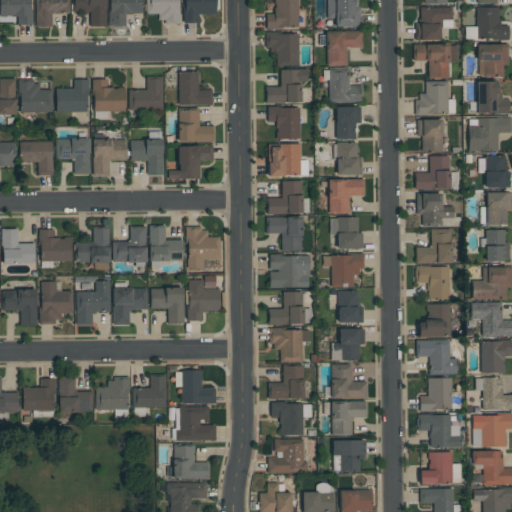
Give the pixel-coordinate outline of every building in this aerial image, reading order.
[(0,0),(0,16),(16,16),(17,25),(30,25),(29,0),(0,0)] [(68,0),(34,0),(35,26),(50,26),(50,14),(69,14),(68,0)] [(105,27),(105,0),(72,0),(72,13),(89,13),(88,27),(105,27)] [(108,0),(108,26),(124,26),(125,14),(141,14),(141,0),(108,0)] [(144,0),(145,14),(157,14),(157,23),(177,23),(176,0),(144,0)] [(214,0),(182,0),(183,23),(198,23),(197,15),(215,15),(214,0)] [(265,28),(297,28),(297,0),(273,0),(273,14),(265,14),(265,28)] [(325,0),(325,19),(334,19),(334,27),(359,27),(359,6),(355,6),(355,0),(325,0)] [(451,7),(419,8),(419,23),(414,23),(414,40),(440,40),(440,28),(451,28),(451,7)] [(464,40),(507,39),(507,26),(498,26),(498,7),(475,7),(475,27),(464,27),(464,40)] [(325,66),(346,66),(346,48),(360,47),(360,31),(325,32),(325,66)] [(297,33),(264,34),(264,50),(275,50),(275,66),(297,66),(297,33)] [(507,66),(507,44),(475,45),(476,61),(481,61),(482,76),(502,76),(502,66),(507,66)] [(427,78),(447,78),(448,62),(456,62),(456,45),(412,45),(412,61),(427,61),(427,78)] [(328,102),(361,101),(361,86),(348,86),(347,68),(328,68),(328,72),(322,72),(322,80),(327,80),(328,102)] [(264,87),(265,103),(300,103),(300,82),(306,82),(306,69),(279,70),(279,87),(264,87)] [(197,72),(177,72),(178,106),(211,106),(210,90),(198,90),(197,72)] [(0,114),(14,114),(14,78),(0,78),(0,114)] [(162,110),(161,78),(145,78),(145,90),(127,90),(127,110),(162,110)] [(123,88),(106,88),(106,79),(91,80),(92,112),(124,111),(123,88)] [(18,113),(51,112),(50,90),(38,90),(38,80),(18,81),(18,113)] [(55,113),(86,112),(86,80),(72,80),(72,88),(54,89),(55,113)] [(447,99),(446,81),(424,82),(424,94),(414,94),(415,114),(454,114),(454,99),(447,99)] [(508,99),(500,100),(499,81),(475,82),(476,115),(508,114),(508,99)] [(298,139),(298,107),(266,108),(266,122),(275,122),(275,140),(298,139)] [(359,107),(334,107),(335,140),(354,139),(354,125),(360,125),(359,107)] [(177,142),(212,143),(212,126),(198,126),(198,110),(177,110),(177,142)] [(509,118),(466,119),(467,152),(496,152),(496,133),(510,133),(509,118)] [(441,152),(440,119),(418,120),(418,152),(441,152)] [(55,160),(72,159),(72,175),(89,175),(88,138),(54,139),(55,160)] [(125,161),(125,139),(91,140),(92,175),(108,174),(108,161),(125,161)] [(129,140),(129,161),(146,160),(146,176),(162,175),(162,139),(129,140)] [(51,141),(18,141),(18,163),(37,162),(37,176),(51,175),(51,141)] [(14,142),(0,142),(0,166),(14,166),(14,142)] [(358,175),(358,143),(334,143),(335,176),(358,175)] [(266,146),(267,176),(306,175),(306,169),(299,169),(298,145),(266,146)] [(199,179),(198,161),(212,161),(211,146),(176,147),(177,170),(166,171),(166,180),(199,179)] [(427,156),(427,173),(413,173),(413,189),(449,189),(448,156),(427,156)] [(483,188),(506,188),(506,156),(476,157),(476,174),(483,173),(483,188)] [(327,214),(348,213),(348,196),(363,196),(363,179),(327,180),(327,214)] [(300,181),(280,181),(280,198),(266,198),(266,214),(301,213),(300,181)] [(421,226),(440,226),(441,218),(452,218),(452,207),(440,207),(440,194),(415,193),(415,215),(421,215),(421,226)] [(510,193),(484,193),(484,222),(505,223),(505,209),(510,209),(510,193)] [(280,251),(300,251),(301,218),(265,218),(264,233),(280,234),(280,251)] [(336,249),(361,249),(361,233),(356,233),(356,218),(328,218),(328,235),(336,235),(336,249)] [(147,225),(148,261),(181,260),(181,240),(163,241),(163,225),(147,225)] [(74,262),(107,263),(108,228),(92,227),(91,242),(75,242),(74,262)] [(111,262),(145,262),(144,227),(128,227),(128,241),(111,242),(111,262)] [(218,237),(206,237),(206,228),(185,228),(185,269),(202,269),(202,260),(218,260),(218,237)] [(16,229),(0,229),(0,235),(1,265),(34,264),(33,243),(17,244),(16,229)] [(70,237),(52,238),(52,229),(38,230),(39,261),(70,261),(70,237)] [(450,229),(429,229),(429,247),(414,248),(415,264),(450,263),(450,229)] [(503,230),(483,230),(484,238),(479,238),(479,247),(484,247),(485,262),(508,261),(508,242),(503,242),(503,230)] [(268,288),(308,287),(308,255),(268,256),(268,288)] [(352,287),(352,275),(361,275),(361,255),(322,256),(322,266),(329,266),(330,288),(352,287)] [(448,299),(447,267),(414,267),(414,283),(426,283),(427,300),(448,299)] [(511,288),(511,267),(481,267),(481,280),(470,281),(471,300),(506,299),(506,288),(511,288)] [(218,312),(218,288),(212,288),(212,277),(204,277),(204,280),(186,280),(187,321),(201,321),(201,312),(218,312)] [(72,291),(60,291),(60,282),(39,281),(39,323),(60,323),(60,313),(71,314),(72,291)] [(74,292),(75,325),(91,324),(91,312),(108,312),(108,281),(94,281),(94,292),(74,292)] [(149,309),(166,309),(166,323),(182,324),(182,289),(149,288),(149,309)] [(146,310),(145,289),(111,289),(111,325),(128,325),(128,310),(146,310)] [(18,326),(35,325),(34,290),(1,290),(1,310),(18,310),(18,326)] [(336,323),(359,323),(359,291),(336,291),(336,323)] [(301,292),(281,292),(282,309),(267,309),(267,325),(309,324),(309,309),(301,309),(301,292)] [(425,305),(426,321),(416,321),(417,337),(450,336),(449,304),(425,305)] [(511,336),(511,320),(501,321),(500,306),(477,307),(478,316),(480,316),(481,338),(511,336)] [(301,342),(308,342),(308,330),(269,329),(269,350),(278,350),(278,362),(301,362),(301,342)] [(338,343),(330,343),(330,360),(358,361),(358,344),(363,344),(363,329),(338,329),(338,343)] [(448,358),(448,340),(415,340),(415,357),(427,357),(428,375),(455,374),(455,358),(448,358)] [(511,341),(479,341),(480,373),(503,373),(503,356),(511,356),(511,341)] [(366,399),(366,382),(350,382),(350,364),(330,364),(329,398),(366,399)] [(281,367),(281,383),(267,383),(267,399),(302,399),(301,366),(281,367)] [(180,404),(214,403),(214,388),(200,388),(200,371),(173,371),(174,387),(180,387),(180,404)] [(165,376),(148,376),(148,388),(131,388),(131,408),(165,408),(165,376)] [(91,391),(74,392),(73,378),(57,378),(58,414),(92,412),(91,391)] [(94,388),(94,410),(127,409),(127,378),(106,378),(106,388),(94,388)] [(418,410),(459,409),(459,392),(450,392),(450,378),(426,378),(426,396),(418,396),(418,410)] [(481,410),(511,409),(511,395),(500,395),(500,378),(474,378),(474,391),(481,391),(481,410)] [(22,411),(54,410),(53,379),(38,379),(39,387),(21,388),(22,411)] [(0,420),(7,421),(7,412),(17,412),(17,392),(0,392),(0,420)] [(330,435),(351,434),(350,418),(365,417),(364,402),(329,403),(330,435)] [(310,404),(269,404),(269,418),(278,418),(278,435),(302,435),(302,417),(310,417),(310,404)] [(208,407),(173,407),(173,441),(214,441),(214,425),(199,425),(199,420),(207,420),(208,407)] [(471,415),(471,447),(504,446),(504,429),(511,429),(511,414),(471,415)] [(449,415),(415,415),(416,430),(428,430),(429,448),(459,447),(459,426),(449,426),(449,415)] [(266,473),(303,473),(303,439),(271,440),(272,456),(266,456),(266,473)] [(363,441),(332,440),(331,471),(358,472),(359,460),(363,460),(363,441)] [(193,447),(172,446),(171,479),(207,479),(207,463),(193,462),(193,447)] [(511,484),(511,468),(500,468),(500,451),(470,451),(470,465),(481,465),(481,485),(511,484)] [(450,453),(427,452),(427,470),(419,470),(418,484),(459,484),(459,464),(450,464),(450,453)] [(166,483),(166,511),(198,511),(198,504),(190,504),(190,499),(205,498),(205,483),(166,483)] [(289,511),(289,492),(278,493),(278,483),(265,483),(265,493),(258,493),(258,511),(289,511)] [(315,492),(301,492),(301,511),(318,511),(319,511),(333,511),(333,484),(315,484),(315,492)] [(451,489),(418,488),(418,503),(432,504),(431,511),(458,511),(459,505),(451,505),(451,489)] [(480,511),(504,511),(504,509),(511,509),(511,494),(511,489),(472,489),(471,502),(481,502),(480,511)] [(370,490),(338,491),(338,511),(354,511),(355,511),(370,510),(370,490)]
